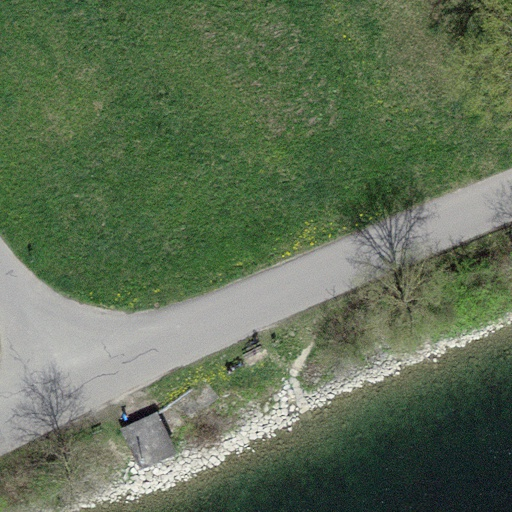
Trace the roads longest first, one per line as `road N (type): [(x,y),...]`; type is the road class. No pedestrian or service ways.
road 1 (unclassified): [(75,390),(268,296),(511,197)]
road 2 (unclassified): [(75,390),(0,278)]
